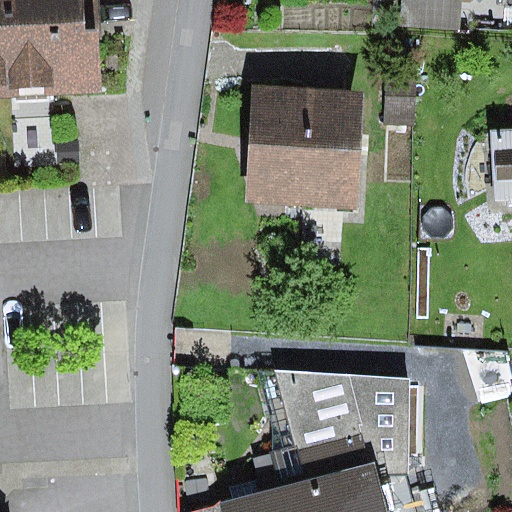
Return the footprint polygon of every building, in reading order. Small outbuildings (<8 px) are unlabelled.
[(0,0),(0,94),(99,89),(95,0),(0,0)] [(463,0),(400,0),(399,29),(462,32),(463,0)] [(386,75),(385,124),(413,124),(414,76),(386,75)] [(361,95),(253,90),(247,204),(356,209),(361,95)] [(511,130),(493,132),(497,201),(511,199),(511,130)] [(277,377),(304,483),(374,464),(407,466),(409,380),(277,377)] [(304,483),(195,511),(387,511),(374,464),(304,483)]
